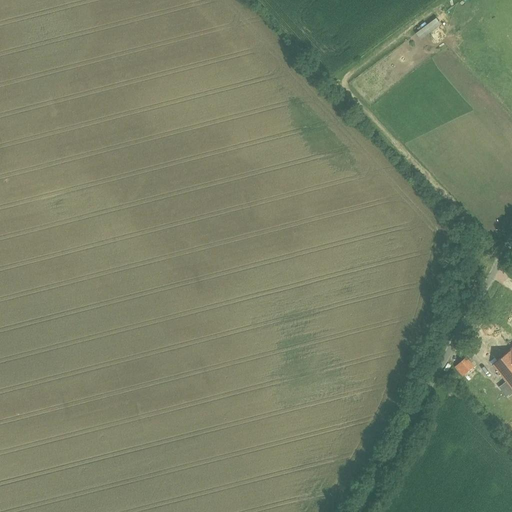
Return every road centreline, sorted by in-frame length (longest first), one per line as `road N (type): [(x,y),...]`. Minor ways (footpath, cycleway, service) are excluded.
road 1 (track): [(447,0),(341,82),(503,255)]
road 2 (unclassified): [(511,240),(358,511)]
